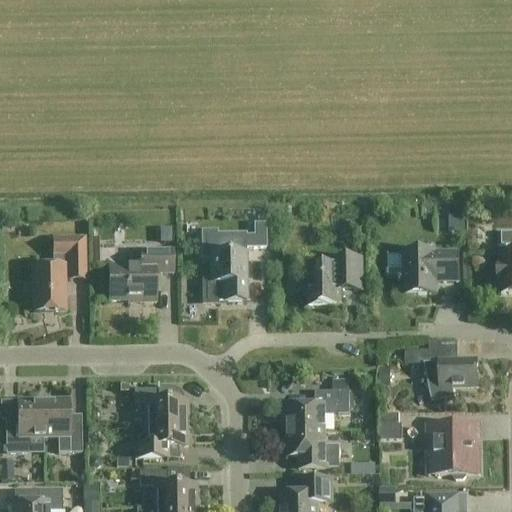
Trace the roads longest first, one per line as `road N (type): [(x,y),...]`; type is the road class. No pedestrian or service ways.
road 1 (residential): [(0,357),(162,353),(219,373)]
road 2 (residential): [(240,511),(239,414),(219,373)]
road 3 (residential): [(219,373),(252,340),(340,340)]
